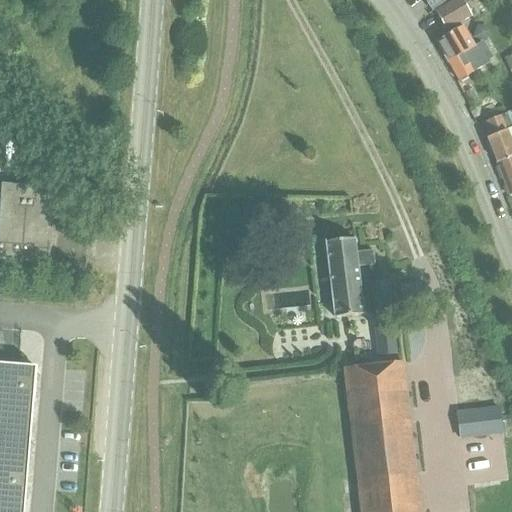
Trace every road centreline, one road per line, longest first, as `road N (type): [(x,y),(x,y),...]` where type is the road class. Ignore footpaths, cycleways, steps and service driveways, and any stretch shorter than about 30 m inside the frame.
road 1 (secondary): [(111,511),(152,0)]
road 2 (residential): [(511,262),(468,145),(406,29),(380,0)]
